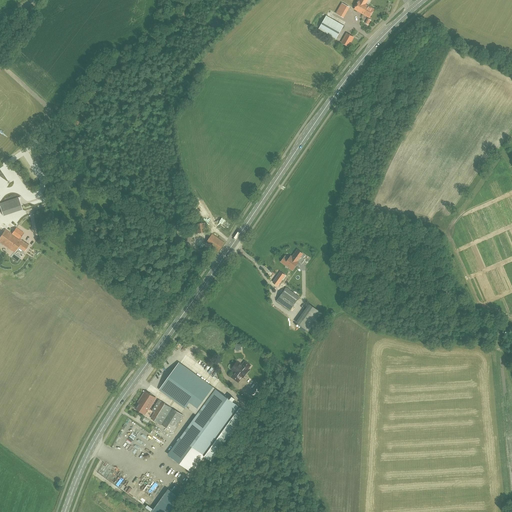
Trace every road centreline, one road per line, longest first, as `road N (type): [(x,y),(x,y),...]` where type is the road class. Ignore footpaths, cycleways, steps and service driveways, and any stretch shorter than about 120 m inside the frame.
road 1 (secondary): [(218,266),(334,96),(411,9)]
road 2 (unclassified): [(193,249),(30,132),(51,111),(0,63)]
road 3 (secondary): [(65,511),(107,419),(218,266)]
road 4 (track): [(84,171),(248,0)]
